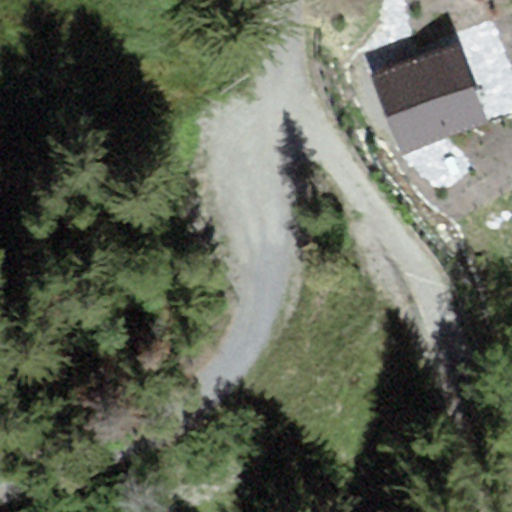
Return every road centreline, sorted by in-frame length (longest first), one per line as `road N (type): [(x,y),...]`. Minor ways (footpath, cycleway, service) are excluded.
road 1 (residential): [(0,492),(112,452),(218,386),(260,320),(291,231),(284,0)]
road 2 (track): [(441,511),(453,430),(437,316),(375,159),(360,35),(302,0)]
